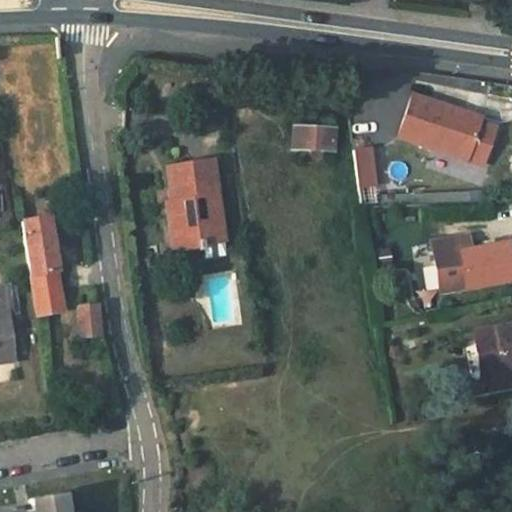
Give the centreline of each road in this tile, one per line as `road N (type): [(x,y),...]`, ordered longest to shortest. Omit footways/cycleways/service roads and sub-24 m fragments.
road 1 (secondary): [(65,0),(511,58)]
road 2 (unclassified): [(65,0),(81,35),(119,327),(146,434)]
road 3 (residential): [(146,434),(0,460)]
